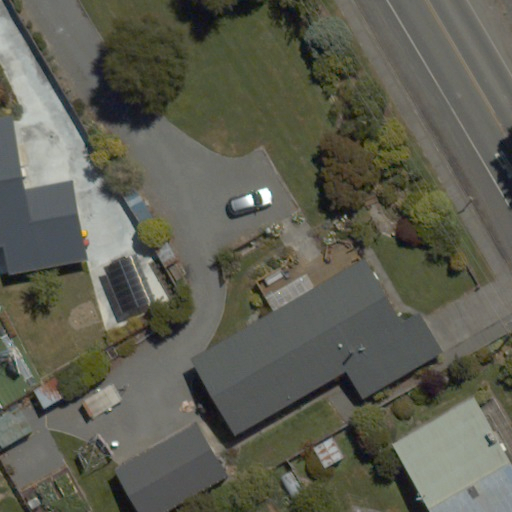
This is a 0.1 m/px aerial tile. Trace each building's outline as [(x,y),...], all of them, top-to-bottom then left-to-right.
[(0,252),(3,252),(8,279),(87,266),(74,184),(26,192),(15,125),(0,127),(0,252)] [(371,260),(352,270),(339,246),(316,259),(306,241),(248,273),(272,315),(193,358),(241,446),(352,384),(363,403),(446,357),(422,315),(406,324),(371,260)] [(0,295),(0,416),(34,396),(44,412),(64,400),(1,295),(0,295)] [(511,511),(511,448),(482,394),(391,445),(428,511),(511,511)] [(200,416),(112,467),(137,511),(179,511),(236,479),(200,416)]
